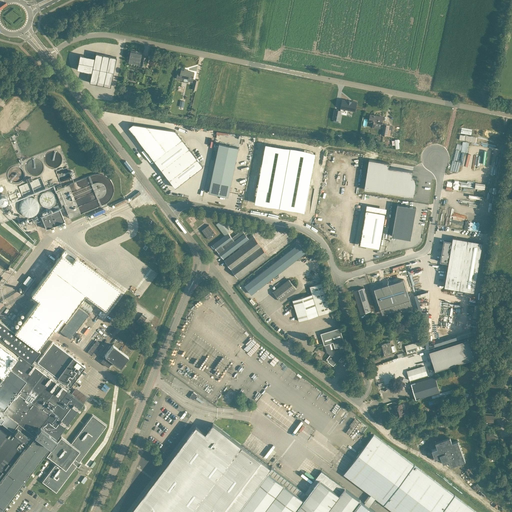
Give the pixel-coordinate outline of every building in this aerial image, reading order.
[(131,50),(129,59),(134,60),(134,64),(145,66),(146,57),(143,56),(142,56),(141,56),(142,53),(131,50)] [(78,66),(93,69),(90,84),(110,88),(117,59),(81,51),(78,66)] [(178,73),(177,79),(184,80),(184,78),(189,78),(188,81),(193,82),(195,72),(181,69),(180,74),(178,73)] [(354,111),(356,102),(341,99),(339,108),(354,111)] [(332,119),(339,120),(341,110),(334,109),(332,119)] [(370,114),(369,119),(369,121),(372,122),(371,126),(380,128),(381,123),(382,123),(383,117),(370,114)] [(182,138),(155,160),(176,187),(203,166),(182,138)] [(239,147),(219,143),(209,192),(228,196),(239,147)] [(250,201),(280,207),(291,152),(262,146),(250,201)] [(321,158),(291,152),(280,207),(309,214),(321,158)] [(364,189),(414,196),(417,177),(412,176),(413,171),(388,167),(389,162),(369,159),(364,189)] [(70,218),(81,213),(69,184),(62,187),(61,184),(57,186),(58,188),(55,189),(61,204),(64,203),(70,218)] [(2,194),(4,202),(15,199),(14,195),(11,196),(10,192),(2,194)] [(401,237),(411,239),(416,207),(397,203),(391,241),(400,242),(401,237)] [(59,208),(52,211),(52,210),(52,209),(51,209),(50,209),(49,209),(49,210),(49,211),(49,212),(41,216),(46,228),(64,220),(59,208)] [(366,209),(360,244),(380,248),(386,213),(366,209)] [(231,230),(222,220),(222,219),(221,219),(216,224),(225,235),(228,232),(231,230)] [(209,225),(202,230),(209,239),(216,234),(209,225)] [(223,258),(224,258),(239,246),(240,248),(254,237),(252,234),(248,237),(242,229),(232,237),(228,233),(213,244),(223,258)] [(225,260),(238,277),(268,255),(254,237),(240,248),(239,246),(224,258),(225,259),(225,260)] [(453,241),(446,240),(442,260),(449,261),(440,317),(470,322),(484,242),(453,237),(453,241)] [(251,294),(307,253),(300,243),(244,285),(251,294)] [(72,261),(75,257),(65,250),(65,249),(62,254),(72,261)] [(51,267),(31,294),(33,295),(30,299),(35,303),(14,331),(37,348),(55,324),(59,327),(85,293),(51,267)] [(24,282),(29,285),(34,277),(29,274),(24,282)] [(296,288),(289,279),(273,291),(281,301),(296,288)] [(374,288),(380,308),(409,299),(403,279),(374,288)] [(312,294),(293,300),(299,321),(333,310),(324,282),(310,286),(312,294)] [(354,292),(353,293),(354,293),(361,313),(367,311),(371,310),(363,287),(364,287),(357,289),(354,290),(354,292)] [(80,307),(89,314),(93,307),(84,301),(80,307)] [(70,338),(88,314),(79,307),(60,331),(70,338)] [(103,325),(108,319),(100,313),(96,319),(103,325)] [(137,321),(142,325),(148,317),(143,313),(137,321)] [(67,440),(66,440),(64,438),(59,434),(80,407),(88,396),(75,386),(71,392),(67,390),(63,387),(66,383),(70,386),(85,366),(81,363),(52,341),(43,353),(34,365),(31,363),(40,350),(0,320),(0,339),(18,353),(7,368),(2,364),(0,366),(0,511),(5,511),(22,483),(43,456),(45,454),(47,455),(51,458),(50,459),(52,460),(52,459),(56,462),(54,465),(47,475),(46,477),(42,481),(56,492),(76,465),(79,461),(101,432),(106,425),(92,414),(87,422),(71,443),(67,440)] [(321,333),(324,344),(325,344),(327,352),(330,354),(328,358),(329,359),(328,361),(333,366),(336,362),(338,360),(339,360),(346,350),(345,345),(345,344),(340,327),(336,328),(321,333)] [(96,340),(88,351),(91,354),(99,343),(96,340)] [(425,340),(422,341),(422,340),(405,346),(407,353),(411,352),(412,353),(422,350),(422,349),(424,348),(423,343),(425,343),(425,340)] [(439,350),(445,371),(474,361),(467,341),(439,350)] [(388,353),(393,351),(391,347),(390,342),(383,343),(378,345),(381,354),(386,353),(388,353)] [(100,361),(104,364),(108,367),(113,361),(120,367),(128,356),(124,353),(112,344),(111,347),(110,346),(108,349),(109,349),(100,361)] [(497,353),(507,356),(509,349),(499,346),(497,351),(497,353)] [(494,360),(491,367),(500,370),(502,364),(505,365),(505,363),(494,360)] [(407,371),(410,380),(427,374),(424,365),(407,371)] [(435,376),(416,382),(411,384),(416,399),(440,392),(435,376)] [(501,381),(489,378),(487,386),(496,388),(497,382),(500,383),(501,381)] [(495,399),(487,398),(486,398),(486,402),(486,405),(497,406),(498,404),(494,404),(495,399)] [(394,406),(397,416),(402,414),(404,414),(404,413),(408,412),(407,409),(403,410),(402,408),(401,404),(399,404),(395,405),(394,406)] [(376,511),(345,488),(338,482),(332,489),(320,480),(308,495),(272,467),(273,466),(272,466),(275,462),(273,460),(269,465),(213,423),(205,432),(196,425),(129,511),(376,511)] [(344,473),(394,511),(475,511),(393,448),(374,434),(344,473)] [(435,442),(437,447),(432,449),(435,458),(441,456),(442,459),(443,462),(449,460),(449,461),(451,465),(465,460),(458,440),(452,442),(450,436),(435,442)] [(496,450),(488,451),(489,458),(501,456),(500,454),(497,454),(496,450)]
